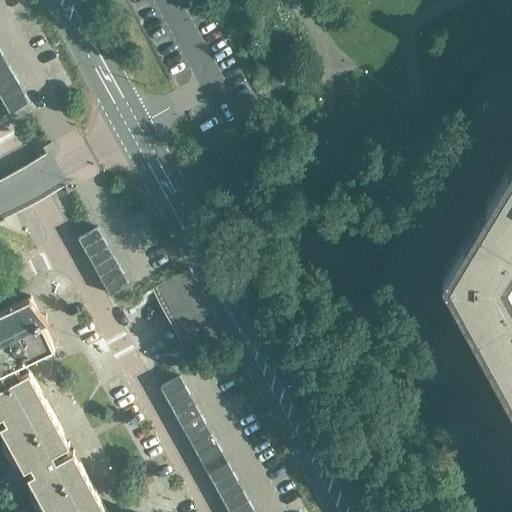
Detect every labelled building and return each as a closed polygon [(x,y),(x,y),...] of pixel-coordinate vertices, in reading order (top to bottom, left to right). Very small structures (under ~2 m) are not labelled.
[(0,69),(9,64),(4,55),(0,56),(0,69)] [(0,81),(14,74),(9,64),(0,69),(0,81)] [(0,92),(1,94),(19,84),(14,74),(0,81),(0,92)] [(6,104),(25,93),(19,84),(1,94),(6,104)] [(11,113),(30,103),(25,93),(6,104),(11,113)] [(511,273),(508,276),(507,274),(507,271),(511,262),(511,158),(490,195),(472,225),(455,253),(444,271),(511,393),(511,273)] [(84,245),(103,235),(98,226),(79,236),(84,245)] [(90,255),(108,245),(103,235),(84,245),(90,255)] [(95,265),(114,254),(108,245),(90,255),(95,265)] [(100,274),(119,264),(114,254),(95,265),(100,274)] [(106,284),(124,273),(119,264),(100,274),(106,284)] [(111,293),(129,283),(129,282),(124,273),(106,284),(111,293)] [(53,342),(42,318),(49,315),(30,294),(0,307),(0,366),(7,381),(29,369),(24,359),(55,345),(53,342)] [(65,432),(29,369),(7,381),(0,385),(0,422),(13,445),(12,446),(11,448),(10,449),(10,450),(10,451),(10,453),(11,455),(12,456),(14,457),(15,457),(17,458),(18,457),(19,457),(65,432)] [(166,395),(185,384),(180,375),(161,385),(166,395)] [(172,404),(191,394),(185,384),(166,395),(172,404)] [(177,414),(196,403),(191,394),(172,404),(177,414)] [(182,423),(201,413),(196,403),(177,414),(182,423)] [(188,433),(207,423),(201,413),(182,423),(188,433)] [(193,443),(212,432),(207,423),(188,433),(193,443)] [(80,459),(75,451),(74,449),(57,458),(56,455),(54,452),(70,442),(65,432),(19,457),(25,467),(32,464),(33,467),(35,470),(29,474),(34,484),(80,459)] [(198,452),(217,442),(212,432),(193,443),(198,452)] [(204,462),(222,451),(217,442),(198,452),(204,462)] [(209,471),(228,461),(222,451),(204,462),(209,471)] [(108,511),(80,459),(34,484),(33,485),(32,486),(32,488),(31,489),(31,490),(31,491),(32,493),(33,494),(34,495),(35,496),(37,496),(39,496),(41,496),(49,511),(108,511)] [(214,481),(233,471),(228,461),(209,471),(214,481)] [(220,491),(238,480),(233,471),(214,481),(220,491)] [(225,500),(244,490),(238,480),(220,491),(225,500)] [(230,510),(249,499),(244,490),(225,500),(230,510)] [(231,511),(248,511),(254,509),(249,499),(230,510),(231,511)]
